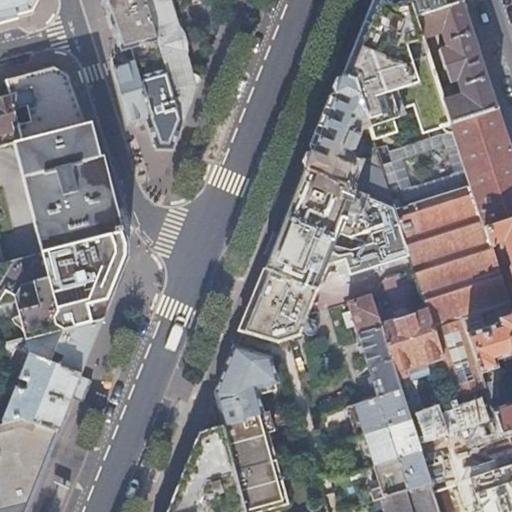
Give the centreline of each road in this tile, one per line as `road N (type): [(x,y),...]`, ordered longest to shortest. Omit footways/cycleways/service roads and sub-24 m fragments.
road 1 (tertiary): [(188,261),(301,0)]
road 2 (tertiary): [(87,511),(188,261)]
road 3 (residential): [(188,261),(131,200),(78,28)]
